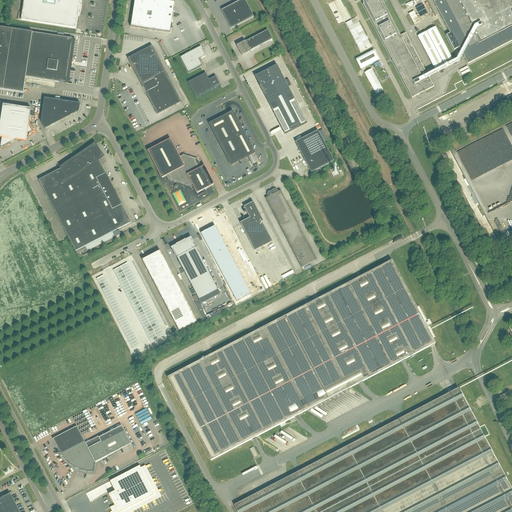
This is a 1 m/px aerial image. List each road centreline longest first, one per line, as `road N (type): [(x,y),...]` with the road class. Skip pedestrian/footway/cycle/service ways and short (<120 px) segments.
road 1 (unclassified): [(195,0),(276,163),(269,175),(160,230)]
road 2 (unknown): [(243,90),(202,110),(200,132),(228,181),(256,163),(229,104),(238,105),(259,143),(270,143)]
road 3 (unclassified): [(62,511),(0,390)]
road 4 (unclassified): [(95,124),(118,0)]
road 5 (unclassified): [(160,230),(111,137),(95,124)]
